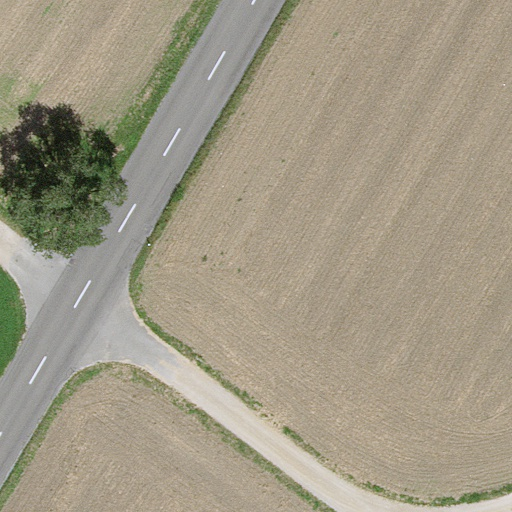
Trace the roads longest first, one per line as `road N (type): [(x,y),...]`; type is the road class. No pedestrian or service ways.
road 1 (tertiary): [(243,0),(0,424)]
road 2 (track): [(360,511),(215,415),(0,241)]
